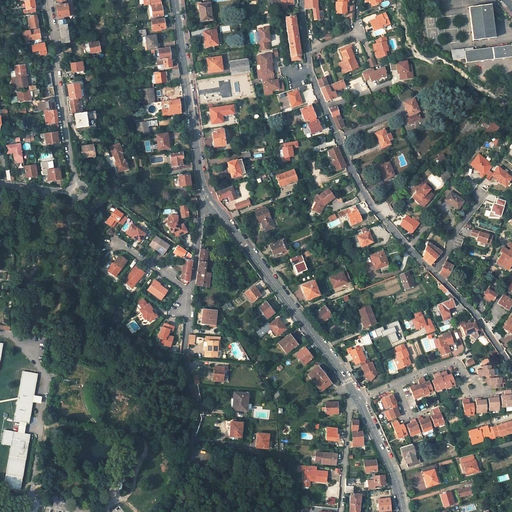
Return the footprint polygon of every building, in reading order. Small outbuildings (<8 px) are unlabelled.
[(25,0),(27,9),(24,10),(24,13),(36,12),(34,0),(25,0)] [(293,4),(292,0),(280,0),(282,9),(286,8),(286,5),(293,4)] [(316,0),(304,0),(305,9),(311,8),(313,19),(320,19),(317,8),(316,0)] [(336,3),(336,8),(338,8),(338,14),(348,13),(347,3),(349,3),(348,0),(337,0),(338,3),(336,3)] [(62,2),(56,3),(57,11),(58,17),(63,17),(72,15),(71,3),(62,4),(62,2)] [(151,16),(151,19),(162,18),(162,15),(163,15),(161,3),(149,5),(148,5),(150,17),(151,16)] [(212,20),(210,3),(198,5),(201,21),(212,20)] [(468,8),(472,40),(494,38),(490,5),(468,8)] [(284,16),(291,63),(301,61),(294,14),(284,16)] [(387,14),(379,17),(379,18),(370,22),(375,32),(383,28),(382,26),(386,24),(391,22),(387,14)] [(37,15),(31,16),(31,18),(28,18),(30,28),(38,27),(37,15)] [(162,18),(151,19),(153,31),(158,30),(158,29),(165,28),(163,18),(162,18)] [(69,39),(67,24),(66,24),(59,25),(60,28),(61,40),(69,39)] [(25,40),(40,38),(38,28),(29,29),(30,35),(24,35),(25,40)] [(271,41),(269,28),(260,29),(262,42),(260,42),(261,51),(271,49),(270,41),(271,41)] [(215,30),(203,32),(204,47),(217,45),(215,30)] [(155,34),(146,35),(145,36),(147,50),(157,48),(155,34)] [(385,38),(375,41),(376,44),(374,45),(376,54),(374,54),(376,59),(385,56),(384,52),(387,51),(385,42),(386,42),(385,38)] [(45,53),(43,42),(37,43),(38,47),(38,48),(37,48),(37,54),(45,53)] [(101,51),(100,42),(87,43),(88,52),(101,51)] [(511,43),(511,44),(511,46),(472,51),(472,48),(450,51),(452,60),(464,58),(464,52),(466,63),(511,57),(511,43)] [(360,66),(355,56),(357,55),(353,45),(342,49),(346,59),(342,61),(347,72),(360,66)] [(169,47),(158,49),(159,60),(170,58),(169,47)] [(256,65),(260,65),(271,63),(272,63),(271,58),(278,57),(276,48),(271,49),(272,54),(255,56),(256,65)] [(221,57),(207,59),(209,72),(222,70),(221,57)] [(170,58),(159,60),(157,60),(157,64),(163,63),(164,68),(172,67),(170,58)] [(376,66),(373,58),(368,60),(371,68),(372,68),(376,66)] [(230,76),(250,73),(248,59),(229,62),(230,76)] [(390,60),(389,61),(391,71),(397,71),(397,73),(400,73),(400,79),(413,78),(411,65),(407,65),(407,61),(396,63),(396,60),(390,60)] [(84,71),(82,61),(71,63),(73,71),(73,73),(75,72),(84,71)] [(258,78),(262,77),(261,74),(265,73),(266,77),(273,76),(271,63),(260,65),(261,70),(257,71),(258,78)] [(24,64),(15,66),(16,76),(26,75),(24,64)] [(371,68),(361,72),(365,81),(370,79),(371,82),(386,75),(385,72),(386,72),(384,68),(374,72),(372,68),(371,68)] [(155,72),(154,72),(156,83),(166,81),(164,72),(159,72),(159,71),(155,72)] [(45,83),(52,83),(52,79),(51,72),(44,73),(45,83)] [(266,81),(274,80),(273,76),(266,77),(265,73),(261,74),(262,77),(262,82),(266,81)] [(27,85),(26,75),(16,76),(12,77),(14,87),(27,85)] [(320,88),(332,84),(328,75),(317,80),(320,88)] [(214,80),(215,95),(234,93),(233,79),(214,80)] [(272,95),(272,91),(284,90),(283,82),(278,83),(277,79),(274,80),(266,81),(266,83),(262,84),(264,96),(272,95)] [(335,97),(333,91),(344,87),(341,80),(332,84),(320,88),(326,101),(335,97)] [(69,92),(70,100),(76,99),(85,97),(83,82),(68,84),(69,92)] [(54,93),(53,86),(46,87),(44,88),(45,97),(54,95),(54,93)] [(297,87),(287,91),(292,107),(302,103),(297,87)] [(152,88),(140,89),(142,104),(158,102),(157,97),(154,97),(152,88)] [(14,103),(30,101),(28,91),(17,92),(18,99),(14,100),(14,103)] [(468,102),(462,109),(466,113),(478,98),(474,94),(468,102)] [(406,116),(409,123),(421,117),(418,111),(420,111),(414,98),(405,102),(406,106),(410,115),(406,116)] [(32,112),(46,110),(51,109),(50,99),(40,101),(40,104),(38,105),(38,109),(36,109),(35,106),(31,107),(32,112)] [(72,115),(75,114),(78,114),(76,99),(70,100),(71,105),(72,115)] [(162,110),(163,116),(179,114),(178,108),(180,107),(179,99),(168,101),(168,100),(161,101),(162,104),(168,103),(169,109),(162,110)] [(233,105),(209,109),(211,124),(223,123),(222,115),(234,114),(233,105)] [(317,120),(317,119),(311,105),(300,109),(305,121),(309,119),(310,123),(317,120)] [(330,109),(333,117),(334,121),(337,128),(344,126),(337,107),(330,109)] [(56,110),(45,111),(47,123),(58,121),(56,110)] [(86,121),(95,120),(93,111),(78,114),(75,114),(77,128),(87,127),(86,121)] [(318,120),(317,120),(310,123),(307,124),(311,133),(322,129),(318,120)] [(148,134),(147,121),(136,123),(138,135),(148,134)] [(494,137),(503,128),(496,122),(489,130),(487,134),(494,137)] [(212,133),(214,147),(225,145),(223,129),(216,130),(216,132),(212,133)] [(377,141),(380,148),(390,143),(389,140),(392,138),(390,133),(386,134),(384,129),(375,133),(378,141),(377,141)] [(58,142),(56,131),(41,133),(41,138),(45,137),(46,144),(58,142)] [(168,149),(167,141),(168,141),(167,134),(156,135),(159,150),(168,149)] [(298,146),(297,140),(283,143),(284,147),(282,147),(284,157),(282,157),(283,161),(289,160),(289,156),(293,155),(291,147),(298,146)] [(20,144),(6,145),(7,154),(13,153),(14,159),(18,163),(22,162),(20,144)] [(94,144),(83,146),(85,158),(95,156),(94,144)] [(119,144),(110,147),(113,156),(114,155),(116,162),(115,163),(118,172),(127,169),(124,160),(121,153),(122,153),(119,144)] [(337,146),(328,150),(337,170),(346,167),(343,161),(337,146)] [(182,152),(170,154),(171,166),(184,164),(182,152)] [(440,163),(446,158),(442,154),(436,158),(440,163)] [(483,178),(484,177),(488,171),(493,165),(478,155),(470,165),(481,173),(479,175),(483,178)] [(47,161),(40,162),(41,167),(42,166),(42,171),(41,171),(42,175),(48,174),(49,180),(60,179),(59,168),(48,169),(47,161)] [(241,175),(240,171),(237,161),(227,163),(231,178),(241,175)] [(388,162),(379,166),(380,170),(384,179),(394,175),(388,162)] [(35,164),(25,166),(26,176),(27,179),(32,178),(31,176),(36,175),(35,164)] [(511,178),(497,167),(492,173),(491,175),(491,176),(496,179),(495,180),(500,183),(505,186),(511,178)] [(293,169),(276,176),(279,186),(288,182),(296,179),(293,169)] [(445,171),(439,176),(443,182),(450,177),(445,171)] [(488,180),(491,176),(491,175),(492,173),(488,171),(484,177),(488,180)] [(190,184),(189,173),(177,174),(179,186),(190,184)] [(426,182),(422,178),(414,187),(416,189),(418,191),(412,197),(421,205),(423,202),(425,204),(429,199),(428,198),(430,195),(431,196),(431,193),(429,191),(430,189),(425,184),(426,182)] [(236,201),(231,187),(218,191),(221,200),(229,197),(231,203),(236,201)] [(322,206),(334,197),(328,189),(319,196),(316,194),(313,201),(316,202),(312,210),(320,214),(323,207),(322,206)] [(450,191),(444,200),(457,210),(463,201),(450,191)] [(494,197),(489,215),(500,218),(505,200),(494,197)] [(361,222),(355,205),(338,212),(340,217),(346,215),(351,226),(361,222)] [(267,210),(265,206),(255,210),(256,214),(255,214),(258,223),(261,222),(265,230),(274,227),(267,210)] [(107,221),(111,224),(115,219),(118,221),(123,213),(116,208),(107,221)] [(173,216),(173,214),(171,214),(169,216),(169,221),(171,222),(168,224),(172,232),(174,231),(177,237),(187,231),(184,223),(179,225),(178,226),(176,222),(178,222),(178,216),(173,216)] [(412,219),(407,216),(401,222),(401,225),(410,233),(413,231),(419,223),(413,218),(412,219)] [(144,233),(131,224),(126,231),(132,235),(131,236),(139,241),(144,233)] [(366,227),(355,232),(361,246),(372,242),(366,227)] [(492,237),(472,230),(470,235),(477,237),(476,241),(485,244),(486,243),(490,244),(492,237)] [(169,245),(155,236),(150,243),(157,248),(156,249),(163,254),(169,245)] [(441,252),(429,243),(426,240),(422,254),(422,255),(421,256),(429,264),(441,252)] [(282,241),(270,246),(274,254),(285,250),(282,241)] [(503,252),(497,261),(509,269),(511,264),(511,241),(508,245),(511,247),(509,250),(504,246),(501,250),(503,252)] [(176,244),(171,252),(175,254),(180,247),(176,244)] [(180,247),(175,254),(182,256),(193,256),(180,247)] [(196,285),(210,287),(212,272),(206,272),(210,249),(201,248),(196,285)] [(375,270),(387,265),(382,251),(370,256),(375,270)] [(290,265),(291,267),(297,277),(299,276),(298,274),(302,273),(302,272),(307,269),(301,254),(290,258),(292,264),(290,265)] [(126,261),(121,257),(118,257),(112,264),(108,270),(116,276),(126,261)] [(192,261),(184,260),(181,280),(189,281),(192,261)] [(445,262),(439,274),(446,280),(452,265),(445,262)] [(144,272),(135,266),(130,273),(124,281),(131,287),(137,278),(138,279),(138,280),(144,272)] [(342,272),(329,277),(333,288),(346,282),(346,281),(350,280),(347,271),(343,273),(342,272)] [(407,271),(399,274),(404,288),(412,285),(407,271)] [(314,280),(301,285),(306,296),(309,295),(310,296),(311,295),(312,297),(319,294),(314,280)] [(148,289),(161,299),(167,291),(159,285),(153,281),(148,289)] [(440,283),(437,286),(444,292),(447,290),(440,283)] [(255,285),(246,292),(253,302),(262,294),(255,285)] [(499,291),(490,285),(484,293),(493,300),(499,291)] [(479,296),(473,294),(470,304),(475,309),(479,296)] [(497,303),(507,310),(511,303),(511,300),(509,299),(510,297),(508,296),(507,297),(503,294),(497,303)] [(453,301),(451,298),(436,304),(438,309),(443,321),(450,318),(447,308),(454,305),(453,301)] [(153,309),(149,303),(147,304),(145,300),(140,302),(140,304),(142,307),(140,309),(144,314),(143,315),(145,319),(148,317),(150,321),(157,316),(155,312),(153,313),(151,310),(153,309)] [(266,301),(259,307),(267,318),(275,312),(266,301)] [(324,321),(332,315),(325,306),(315,313),(318,317),(320,316),(324,321)] [(358,310),(362,318),(363,318),(367,326),(375,323),(369,306),(358,310)] [(204,308),(202,323),(216,325),(218,310),(204,308)] [(416,318),(411,320),(415,329),(423,326),(427,334),(434,331),(429,318),(423,320),(419,311),(414,313),(416,318)] [(278,317),(270,323),(268,321),(256,330),(260,335),(271,328),(277,336),(287,328),(278,317)] [(502,328),(511,334),(511,332),(511,319),(509,317),(502,328)] [(397,320),(373,330),(376,338),(381,336),(381,337),(387,335),(390,344),(398,341),(395,335),(402,332),(397,320)] [(466,325),(461,327),(464,334),(466,342),(473,339),(474,340),(475,339),(478,338),(478,337),(479,336),(477,334),(475,330),(473,323),(466,325)] [(174,326),(164,324),(163,327),(161,327),(159,338),(160,338),(160,341),(161,344),(168,345),(169,340),(171,340),(172,336),(168,335),(167,333),(169,332),(170,329),(173,330),(174,326)] [(437,347),(439,355),(449,351),(446,343),(448,342),(448,344),(453,342),(449,332),(443,334),(444,336),(442,337),(434,339),(437,347)] [(289,333),(278,342),(286,353),(297,344),(289,333)] [(206,346),(206,355),(218,356),(218,350),(219,340),(221,340),(221,336),(207,335),(206,341),(207,341),(207,346),(206,346)] [(181,347),(169,345),(168,352),(180,354),(181,347)] [(305,347),(296,354),(303,365),(313,357),(305,347)] [(364,360),(359,347),(352,350),(349,351),(350,353),(354,364),(360,362),(364,360)] [(397,360),(396,360),(399,368),(409,364),(406,356),(407,356),(404,349),(394,353),(397,360)] [(369,363),(367,359),(364,360),(360,362),(362,366),(361,366),(364,374),(366,373),(372,378),(376,373),(373,371),(374,370),(370,362),(369,363)] [(486,376),(491,375),(493,375),(493,369),(494,369),(494,364),(482,365),(483,370),(478,370),(479,376),(486,376)] [(215,366),(214,380),(224,381),(225,367),(215,366)] [(325,374),(318,366),(308,374),(314,382),(325,374)] [(34,395),(38,374),(23,371),(14,421),(20,421),(26,423),(29,423),(33,402),(33,398),(34,395)] [(446,371),(440,374),(445,386),(445,387),(451,385),(452,386),(455,384),(451,374),(448,375),(446,371)] [(435,379),(431,381),(435,391),(439,389),(438,388),(445,386),(440,374),(439,373),(433,375),(435,379)] [(314,382),(321,391),(331,383),(325,374),(314,382)] [(492,378),(486,378),(486,385),(491,385),(492,388),(503,387),(503,383),(501,383),(500,377),(492,378)] [(425,382),(423,378),(417,381),(419,384),(423,394),(428,392),(429,393),(432,392),(428,381),(425,382)] [(413,385),(409,386),(414,399),(423,395),(423,394),(419,384),(414,386),(413,385)] [(501,395),(501,397),(501,402),(502,407),(506,407),(506,405),(511,404),(511,398),(511,390),(504,391),(504,395),(501,395)] [(248,410),(249,393),(235,391),(234,398),(233,398),(233,408),(236,408),(236,409),(248,410)] [(41,403),(42,396),(34,395),(33,398),(33,402),(41,403)] [(396,403),(397,403),(396,399),(394,399),(392,395),(381,399),(384,408),(391,406),(396,403)] [(499,403),(498,397),(498,396),(493,396),(494,397),(488,398),(488,399),(488,405),(489,411),(499,410),(499,403)] [(473,409),(473,403),(469,403),(469,399),(462,400),(463,414),(470,414),(471,415),(474,415),(473,409)] [(476,413),(487,412),(486,405),(486,400),(480,400),(480,399),(475,399),(476,403),(476,409),(476,413)] [(325,407),(325,414),(338,413),(337,401),(325,402),(325,407)] [(397,406),(392,408),(384,411),(388,421),(400,416),(398,411),(399,411),(397,406)] [(432,411),(434,415),(430,416),(432,421),(435,428),(439,426),(438,425),(444,422),(438,408),(432,411)] [(422,418),(418,420),(420,425),(423,433),(432,429),(430,422),(428,417),(423,419),(422,418)] [(411,422),(406,424),(408,429),(411,436),(420,432),(417,426),(415,421),(415,419),(411,421),(411,422)] [(25,433),(26,423),(20,421),(18,432),(25,433)] [(231,421),(230,436),(242,437),(243,422),(231,421)] [(511,421),(497,426),(500,437),(511,433),(511,421)] [(405,430),(404,425),(403,424),(400,425),(398,422),(391,425),(396,435),(402,433),(402,434),(406,433),(405,430)] [(476,440),(482,438),(490,435),(491,438),(495,437),(492,428),(491,426),(488,427),(487,425),(479,428),(480,429),(477,430),(477,428),(468,431),(471,439),(475,437),(476,440)] [(500,437),(497,426),(492,428),(495,437),(495,438),(500,437)] [(326,439),(337,440),(338,434),(336,434),(336,428),(327,427),(326,439)] [(21,490),(30,434),(25,433),(18,432),(4,430),(2,444),(11,445),(4,487),(21,490)] [(352,431),(353,446),(364,446),(362,430),(352,431)] [(258,433),(256,447),(268,448),(269,434),(258,433)] [(411,443),(400,446),(403,457),(404,457),(407,466),(419,462),(418,458),(415,459),(413,454),(414,454),(411,443)] [(136,451),(127,449),(122,466),(132,469),(136,451)] [(316,451),(315,460),(322,461),(321,463),(335,464),(336,453),(316,451)] [(461,465),(464,475),(477,471),(474,460),(473,461),(472,456),(460,460),(462,464),(461,465)] [(364,461),(365,472),(377,471),(376,460),(364,461)] [(436,469),(435,464),(421,468),(427,486),(437,482),(433,470),(436,469)] [(305,470),(304,479),(310,480),(326,481),(327,471),(316,470),(317,466),(305,465),(305,470)] [(373,475),(374,479),(370,480),(370,486),(377,485),(386,484),(385,474),(373,475)] [(474,492),(472,486),(458,490),(459,496),(474,492)] [(351,493),(349,511),(359,511),(361,492),(351,493)] [(450,492),(440,495),(443,507),(453,504),(450,492)] [(391,510),(390,498),(378,499),(379,511),(391,510)]
